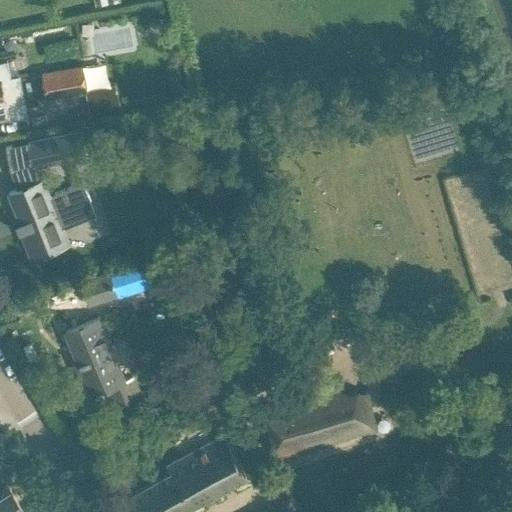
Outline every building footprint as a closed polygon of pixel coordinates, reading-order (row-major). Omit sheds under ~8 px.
[(0,60),(0,116),(10,115),(10,118),(29,115),(20,73),(11,75),(7,59),(0,60)] [(87,88),(83,65),(43,71),(47,94),(87,88)] [(118,90),(87,97),(90,111),(121,104),(118,90)] [(84,129),(58,134),(29,140),(33,164),(62,158),(63,164),(77,161),(76,159),(84,158),(84,160),(89,159),(84,129)] [(511,242),(489,163),(443,177),(476,293),(511,283),(511,242)] [(83,181),(50,194),(44,178),(10,191),(25,229),(22,230),(33,256),(44,251),(45,252),(49,251),(48,249),(69,241),(59,217),(92,203),(83,181)] [(120,267),(111,270),(82,279),(90,302),(118,293),(129,289),(126,280),(124,281),(120,267)] [(124,378),(100,316),(66,330),(82,367),(79,368),(89,394),(101,389),(102,390),(105,389),(105,388),(109,386),(117,403),(141,393),(133,374),(124,378)] [(374,427),(365,392),(345,397),(338,387),(266,407),(276,459),(374,427)] [(224,431),(161,466),(164,473),(131,492),(142,511),(179,511),(248,474),(224,431)] [(18,511),(23,509),(8,487),(0,492),(0,511),(18,511)] [(297,511),(290,496),(254,511),(297,511)]
